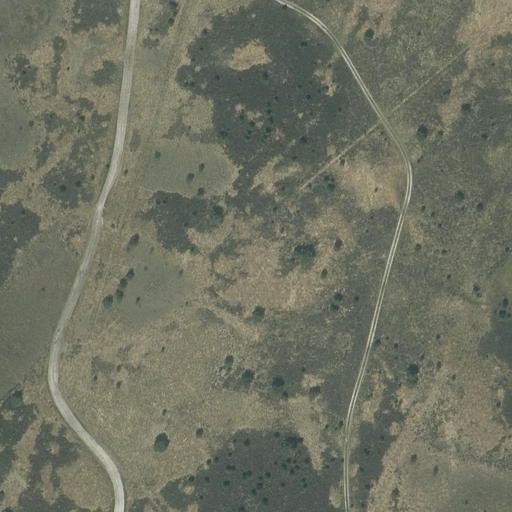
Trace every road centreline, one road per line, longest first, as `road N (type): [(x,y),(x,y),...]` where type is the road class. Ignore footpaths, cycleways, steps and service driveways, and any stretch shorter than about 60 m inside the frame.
road 1 (track): [(267,0),(325,33),(403,183),(344,426),(344,511)]
road 2 (track): [(118,511),(120,473),(53,395),(50,371),(118,143),(135,0)]
